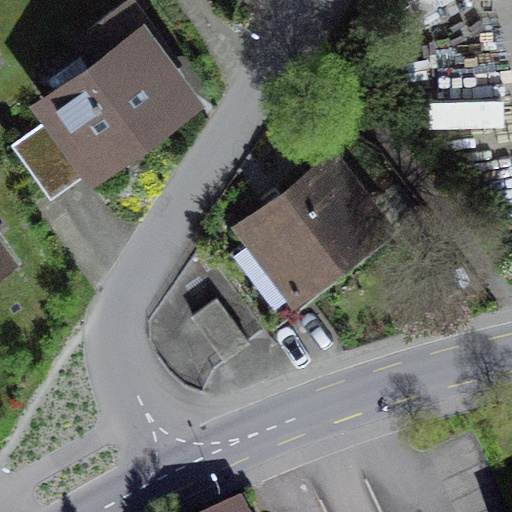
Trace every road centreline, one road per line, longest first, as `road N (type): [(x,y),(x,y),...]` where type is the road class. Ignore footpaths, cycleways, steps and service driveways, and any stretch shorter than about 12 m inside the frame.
road 1 (residential): [(175,468),(119,364),(109,334),(115,301),(308,0)]
road 2 (tertiary): [(511,357),(337,406),(175,468)]
